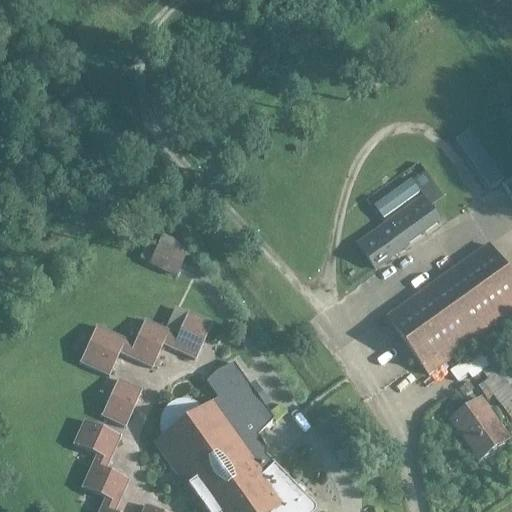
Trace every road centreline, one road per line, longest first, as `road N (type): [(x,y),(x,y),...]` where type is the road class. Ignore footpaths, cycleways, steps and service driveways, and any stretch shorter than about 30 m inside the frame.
road 1 (track): [(420,511),(407,439),(319,303),(152,127),(137,85),(145,46),(207,0)]
road 2 (track): [(0,281),(172,148)]
